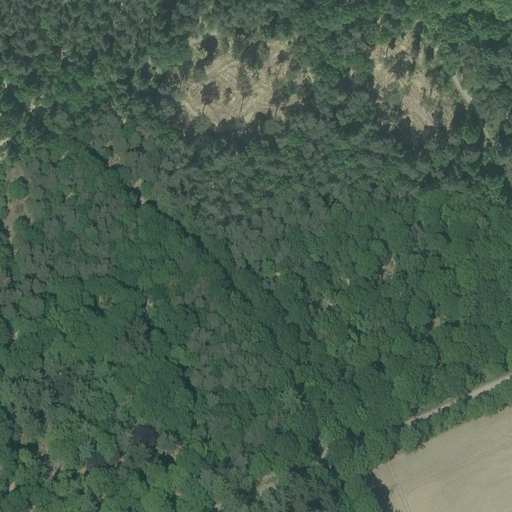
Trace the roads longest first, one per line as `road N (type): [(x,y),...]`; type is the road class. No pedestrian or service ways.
road 1 (track): [(221,511),(511,380)]
road 2 (track): [(41,119),(305,0)]
road 3 (track): [(41,119),(238,305)]
road 4 (track): [(244,312),(285,366),(353,511)]
